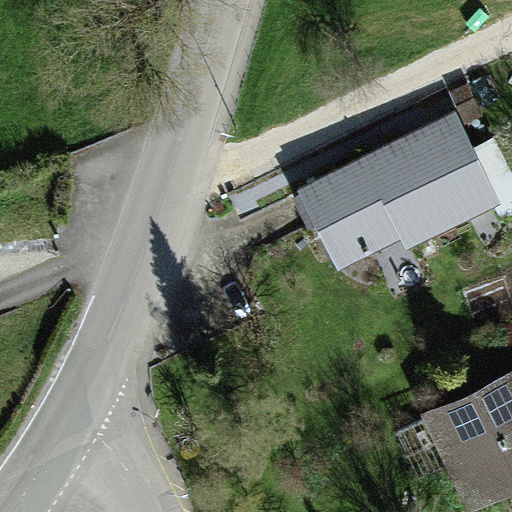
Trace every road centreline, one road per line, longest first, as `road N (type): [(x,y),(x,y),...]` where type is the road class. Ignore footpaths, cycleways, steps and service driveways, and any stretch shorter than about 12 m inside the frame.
road 1 (tertiary): [(73,412),(134,263),(213,0)]
road 2 (residential): [(73,412),(155,511)]
